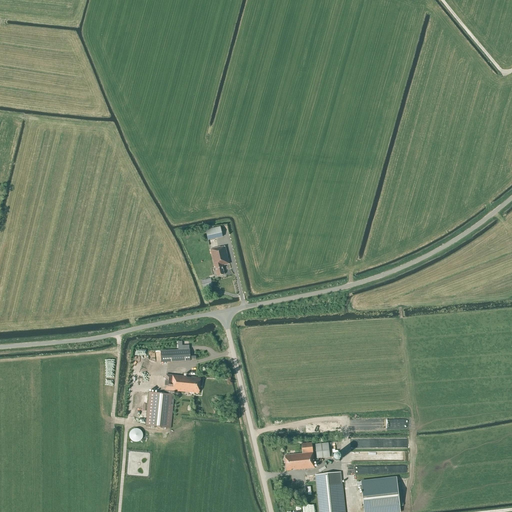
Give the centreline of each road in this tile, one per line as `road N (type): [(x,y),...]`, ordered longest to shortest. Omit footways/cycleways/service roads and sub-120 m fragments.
road 1 (tertiary): [(223,311),(396,270),(511,197)]
road 2 (tertiary): [(223,311),(90,339),(0,347)]
road 3 (tertiary): [(270,511),(223,311)]
